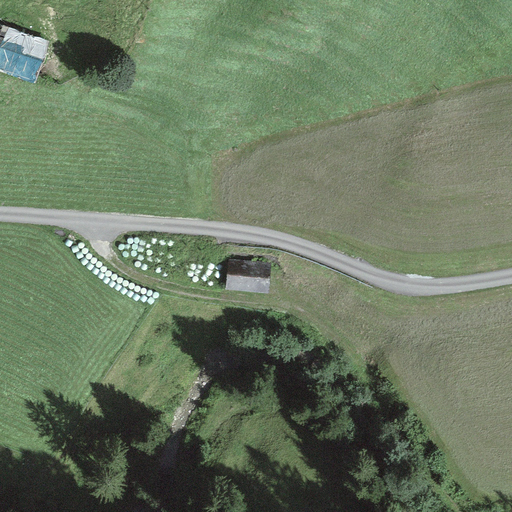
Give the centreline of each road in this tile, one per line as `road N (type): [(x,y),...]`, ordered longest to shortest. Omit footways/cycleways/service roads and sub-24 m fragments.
road 1 (unclassified): [(0,213),(247,232),(421,287),(511,276)]
road 2 (track): [(90,220),(112,259),(146,281),(282,306),(324,327),(369,377),(452,511)]
